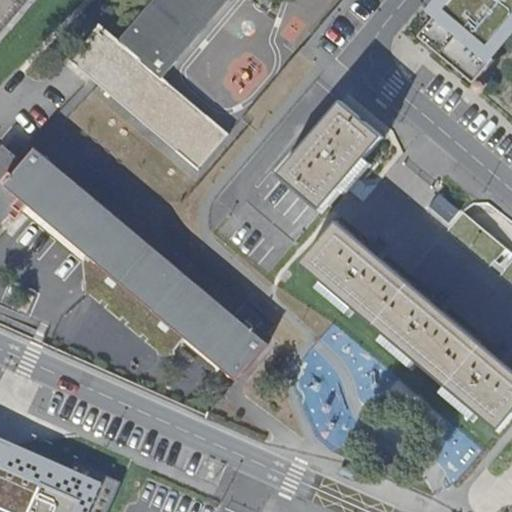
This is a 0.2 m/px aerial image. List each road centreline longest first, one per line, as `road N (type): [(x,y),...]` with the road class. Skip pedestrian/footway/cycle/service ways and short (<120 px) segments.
road 1 (residential): [(0,349),(369,511)]
road 2 (residential): [(412,0),(362,60),(511,190)]
